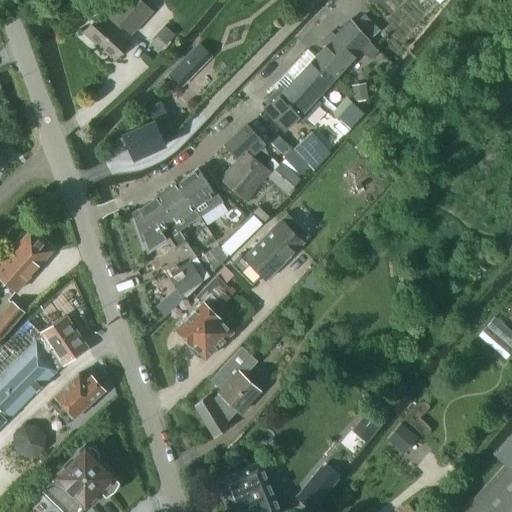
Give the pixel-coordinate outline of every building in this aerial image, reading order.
[(140,0),(118,0),(107,12),(109,13),(104,18),(100,14),(83,33),(114,60),(130,42),(119,32),(124,27),(131,34),(152,11),(140,0)] [(326,45),(311,61),(332,80),(361,49),(372,58),(379,50),(351,18),(336,34),(332,31),(322,42),(326,45)] [(164,28),(156,37),(166,46),(174,37),(164,28)] [(197,46),(172,71),(183,81),(207,56),(197,46)] [(300,73),(296,77),(322,102),(326,98),(320,93),(332,80),(311,61),(303,69),(302,67),(298,72),(300,73)] [(282,86),(276,91),(300,114),(306,119),(322,102),(296,77),(285,89),(282,86)] [(366,86),(353,87),(356,102),(368,101),(366,86)] [(300,114),(276,91),(262,104),(266,108),(264,109),(284,130),(300,114)] [(166,144),(176,134),(160,102),(148,108),(154,121),(123,135),(134,159),(166,144)] [(352,102),(338,117),(349,128),(362,111),(352,102)] [(224,145),(237,159),(246,150),(252,155),(264,143),(247,124),(224,145)] [(275,132),(268,139),(281,153),(288,146),(275,132)] [(310,133),(302,140),(319,157),(320,158),(327,151),(310,133)] [(302,140),(294,148),(310,165),(319,157),(302,140)] [(0,163),(10,155),(0,142),(0,163)] [(286,157),(283,161),(299,175),(310,165),(294,148),(285,156),(286,157)] [(246,150),(237,159),(220,179),(245,201),(267,175),(288,193),(300,179),(297,177),(299,175),(283,161),(271,171),(252,155),(246,150)] [(198,169),(178,183),(194,207),(193,207),(200,217),(223,201),(216,191),(214,192),(198,169)] [(178,183),(157,197),(173,222),(180,217),(186,225),(195,219),(190,210),(193,207),(194,207),(178,183)] [(157,197),(133,212),(143,241),(144,241),(148,252),(168,238),(175,249),(186,242),(157,197)] [(252,212),(263,222),(269,216),(258,206),(252,212)] [(252,214),(243,224),(250,230),(259,220),(252,214)] [(230,264),(251,285),(262,275),(266,280),(298,247),(276,224),(243,257),(240,253),(230,264)] [(30,230),(0,263),(0,276),(17,291),(52,250),(30,230)] [(217,246),(199,258),(210,274),(226,258),(217,246)] [(197,256),(169,275),(181,294),(202,280),(209,274),(197,256)] [(225,267),(217,275),(226,284),(228,281),(234,275),(225,267)] [(220,306),(229,297),(223,291),(228,287),(217,275),(197,296),(202,302),(176,329),(193,346),(193,345),(206,358),(233,331),(210,309),(216,303),(220,306)] [(0,315),(0,339),(24,312),(12,302),(0,315)] [(511,351),(511,303),(488,328),(511,352),(511,351)] [(0,375),(0,406),(9,416),(57,370),(47,355),(53,351),(62,365),(88,348),(66,316),(41,333),(42,335),(0,375)] [(261,391),(244,376),(258,361),(250,354),(241,346),(211,379),(221,389),(214,399),(209,393),(195,405),(195,404),(194,405),(214,438),(230,425),(225,418),(235,408),(240,413),(261,391)] [(77,372),(54,394),(74,416),(101,391),(102,388),(90,375),(84,380),(77,372)] [(367,411),(356,425),(370,437),(381,423),(367,411)] [(416,437),(400,423),(387,438),(404,452),(416,437)] [(17,435),(17,446),(26,454),(36,454),(45,446),(45,435),(36,427),(26,427),(17,435)] [(54,476),(41,490),(62,511),(76,511),(84,505),(94,495),(99,490),(100,489),(105,495),(113,490),(118,482),(112,477),(114,476),(98,460),(100,459),(98,458),(98,452),(92,447),(86,446),(85,445),(54,476)] [(259,462),(218,479),(232,511),(279,511),(273,496),(279,493),(272,477),(266,480),(259,462)] [(460,511),(511,511),(511,470),(505,464),(460,511)] [(313,478),(298,496),(312,508),(327,489),(313,478)]
